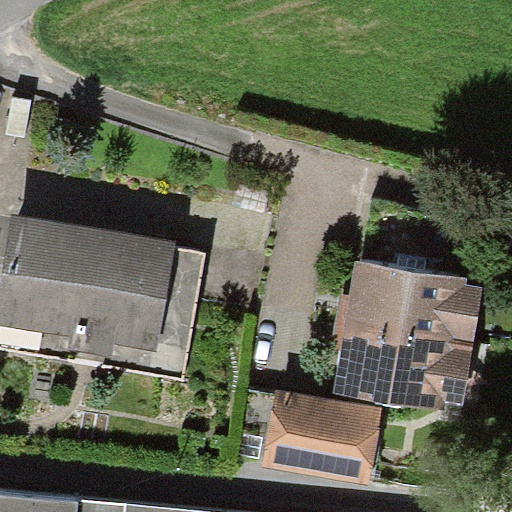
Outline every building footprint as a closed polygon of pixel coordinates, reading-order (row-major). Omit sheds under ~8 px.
[(13,194),(0,279),(0,309),(159,334),(177,219),(13,194)] [(467,257),(356,239),(347,289),(344,306),(472,327),(482,269),(466,267),(467,257)] [(472,327),(344,306),(340,330),(333,372),(444,391),(445,386),(462,388),(472,327)] [(381,392),(276,375),(262,456),(367,474),(381,392)] [(81,480),(0,471),(0,511),(349,511),(80,487),(81,480)]
